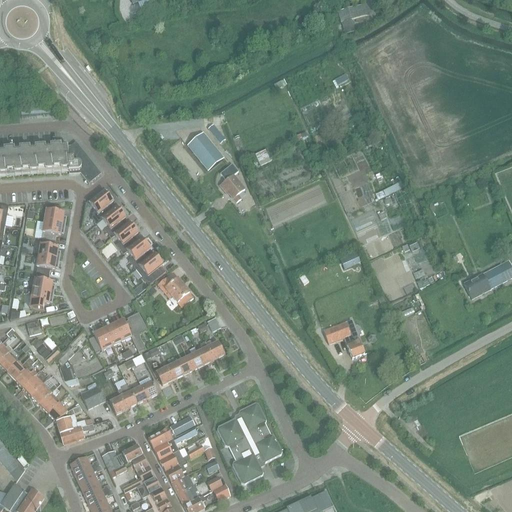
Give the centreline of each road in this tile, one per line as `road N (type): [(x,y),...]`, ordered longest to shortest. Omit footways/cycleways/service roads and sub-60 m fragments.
road 1 (secondary): [(359,426),(82,92)]
road 2 (residential): [(258,366),(113,175)]
road 3 (unclassified): [(359,426),(391,396),(511,326)]
road 4 (residential): [(73,241),(121,296),(85,316),(67,274)]
road 5 (residential): [(134,429),(258,366)]
road 6 (secondary): [(457,511),(359,426)]
road 7 (residential): [(311,474),(258,366)]
